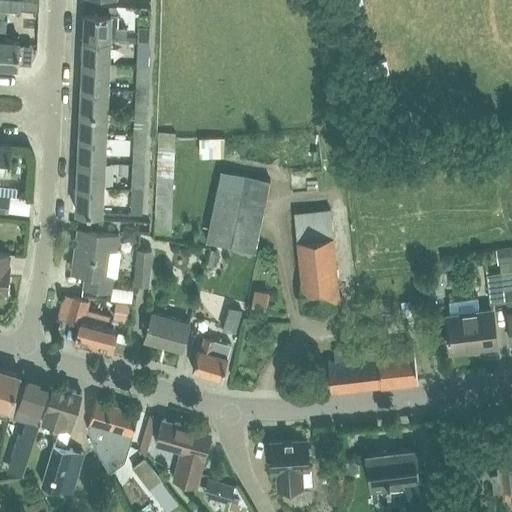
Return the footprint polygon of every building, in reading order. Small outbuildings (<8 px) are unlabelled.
[(16,0),(0,0),(0,9),(20,11),(21,0),(16,0)] [(84,37),(110,39),(126,39),(126,28),(118,28),(118,14),(116,14),(116,13),(85,12),(84,37)] [(0,64),(18,66),(19,40),(6,39),(7,18),(0,18),(0,64)] [(138,40),(150,41),(151,26),(139,25),(138,40)] [(346,36),(343,27),(337,28),(339,38),(346,36)] [(109,63),(110,39),(84,37),(83,62),(109,63)] [(137,65),(149,65),(150,41),(138,40),(137,65)] [(83,62),(81,87),(107,88),(109,63),(83,62)] [(136,89),(148,90),(149,65),(137,65),(136,89)] [(106,113),(107,88),(81,87),(80,111),(106,113)] [(357,96),(355,87),(348,89),(351,98),(357,96)] [(148,90),(136,89),(135,114),(147,115),(148,90)] [(105,137),(106,113),(80,111),(79,136),(105,137)] [(147,115),(135,114),(133,139),(146,139),(147,115)] [(200,146),(223,146),(222,126),(200,127),(200,146)] [(511,141),(511,138),(490,128),(486,136),(509,148),(511,141)] [(452,146),(479,145),(479,130),(451,131),(452,146)] [(335,154),(444,143),(443,134),(334,143),(335,154)] [(79,136),(78,161),(104,162),(105,137),(79,136)] [(146,139),(133,139),(132,163),(144,164),(146,139)] [(0,209),(7,211),(9,195),(0,193),(0,170),(10,171),(11,145),(0,143),(0,209)] [(103,187),(104,162),(78,161),(77,185),(103,187)] [(222,161),(210,233),(261,241),(272,169),(222,161)] [(144,164),(132,163),(131,188),(143,189),(144,164)] [(102,212),(103,187),(77,185),(76,211),(102,212)] [(143,189),(131,188),(130,213),(142,213),(143,189)] [(340,303),(338,283),(331,208),(295,211),(297,238),(304,306),(340,303)] [(137,228),(124,226),(122,239),(135,241),(137,228)] [(83,286),(103,289),(110,290),(112,278),(104,277),(108,250),(116,251),(118,234),(77,228),(71,272),(85,274),(83,286)] [(511,246),(496,248),(498,264),(511,261),(511,246)] [(150,285),(153,249),(137,248),(134,284),(150,285)] [(212,249),(207,266),(212,267),(217,265),(220,255),(218,251),(212,249)] [(0,293),(7,294),(10,265),(8,265),(9,253),(0,252),(0,293)] [(269,271),(275,266),(271,262),(265,267),(269,271)] [(511,269),(502,271),(486,273),(490,302),(506,300),(504,291),(504,289),(504,287),(511,286),(511,269)] [(260,281),(266,275),(262,272),(257,277),(260,281)] [(441,275),(426,277),(429,302),(444,300),(441,275)] [(266,308),(269,290),(255,289),(251,306),(266,308)] [(107,326),(109,316),(85,309),(88,299),(73,296),(73,297),(64,294),(59,317),(67,318),(67,319),(80,323),(75,341),(110,350),(110,349),(127,353),(131,339),(122,337),(123,333),(115,331),(115,329),(107,326)] [(451,313),(445,314),(447,330),(449,350),(468,347),(468,345),(478,344),(478,346),(497,344),(495,324),(493,308),(479,310),(477,298),(450,301),(451,313)] [(117,300),(114,311),(113,318),(127,320),(129,302),(117,300)] [(234,333),(242,309),(229,305),(222,329),(234,333)] [(152,311),(145,339),(181,349),(189,321),(152,311)] [(228,356),(227,356),(230,344),(215,339),(216,339),(205,335),(201,348),(199,347),(192,369),(221,377),(228,356)] [(328,360),(331,391),(418,382),(414,345),(378,349),(378,345),(353,348),(353,346),(333,348),(335,360),(328,360)] [(0,415),(7,417),(20,374),(0,367),(0,415)] [(19,434),(11,455),(28,461),(40,423),(37,422),(50,383),(27,376),(14,416),(26,420),(23,431),(19,434)] [(42,483),(71,492),(82,453),(65,448),(82,393),(53,384),(42,420),(61,426),(42,483)] [(89,420),(88,427),(96,446),(109,469),(124,459),(127,447),(133,429),(139,410),(96,397),(90,416),(89,420)] [(211,432),(162,417),(155,442),(181,449),(174,479),(177,480),(196,485),(211,432)] [(497,462),(491,469),(492,477),(492,478),(502,485),(511,484),(511,435),(494,438),(497,462)] [(143,436),(140,445),(145,455),(150,438),(143,436)] [(307,438),(270,441),(271,469),(277,469),(278,488),(305,487),(304,469),(304,467),(309,467),(307,438)] [(319,464),(336,462),(334,447),(317,448),(319,464)] [(366,453),(368,473),(371,494),(389,492),(388,487),(404,485),(406,504),(430,501),(427,471),(419,472),(416,447),(366,453)] [(162,479),(145,456),(132,466),(149,488),(162,479)] [(344,493),(343,476),(336,476),(337,494),(344,493)] [(226,499),(229,487),(204,481),(201,493),(226,499)]
